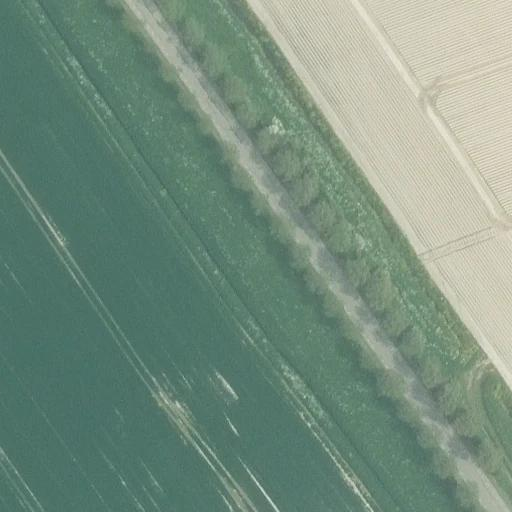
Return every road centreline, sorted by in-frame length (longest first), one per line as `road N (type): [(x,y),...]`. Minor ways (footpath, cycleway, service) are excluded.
road 1 (tertiary): [(497,511),(139,0)]
road 2 (track): [(254,0),(511,367)]
road 3 (track): [(511,476),(473,404),(502,354)]
